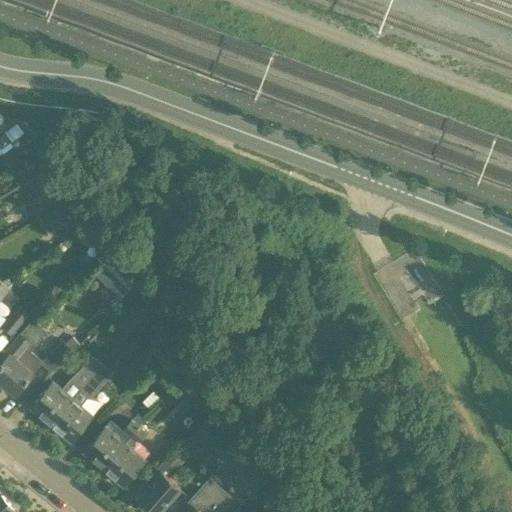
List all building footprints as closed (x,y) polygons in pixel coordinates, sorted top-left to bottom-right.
[(15,123),(4,132),(11,141),(22,132),(15,123)] [(40,133),(31,139),(38,148),(47,142),(40,133)] [(10,142),(3,134),(0,135),(0,142),(3,147),(10,142)] [(43,174),(50,184),(60,178),(54,167),(43,174)] [(107,254),(119,245),(110,231),(98,240),(107,254)] [(112,255),(96,272),(121,296),(137,279),(112,255)] [(0,299),(1,300),(11,287),(2,280),(0,282),(0,299)] [(152,297),(134,314),(144,324),(162,308),(152,297)] [(2,327),(12,335),(29,314),(20,306),(2,327)] [(29,350),(46,329),(33,318),(20,332),(20,331),(0,354),(0,379),(15,392),(42,360),(29,350)] [(142,327),(133,336),(143,346),(152,338),(142,327)] [(41,361),(50,370),(80,342),(77,340),(73,335),(66,341),(63,338),(41,361)] [(30,404),(33,407),(33,410),(38,414),(41,414),(50,422),(71,396),(89,376),(104,362),(103,361),(102,362),(93,354),(69,378),(61,387),(52,379),(30,404)] [(50,422),(61,431),(60,434),(66,438),(69,438),(71,439),(93,414),(81,404),(88,395),(90,397),(113,370),(104,362),(89,376),(71,396),(50,422)] [(184,381),(192,390),(203,379),(194,370),(184,381)] [(83,449),(86,452),(86,455),(91,459),(94,459),(103,467),(140,424),(132,417),(117,435),(105,424),(83,449)] [(140,424),(103,467),(113,475),(113,479),(118,483),(121,482),(124,484),(145,459),(132,448),(147,430),(140,424)] [(245,441),(230,455),(249,474),(264,460),(245,441)] [(165,474),(185,458),(177,448),(154,466),(157,469),(146,482),(149,485),(138,497),(154,511),(157,511),(180,488),(165,474)] [(0,511),(17,511),(0,491),(0,511)] [(191,503),(192,504),(185,511),(204,511),(213,503),(201,492),(191,503)]
